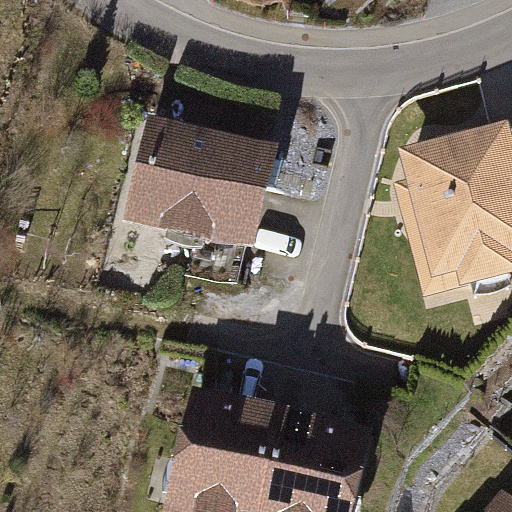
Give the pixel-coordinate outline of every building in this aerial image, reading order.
[(282,150),(150,121),(125,229),(257,258),(282,150)] [(505,126),(394,156),(429,287),(453,281),(457,294),(511,279),(511,152),(507,132),(505,126)] [(206,394),(194,391),(165,511),(262,511),(286,413),(206,394)] [(356,511),(375,434),(286,413),(262,511),(356,511)] [(511,511),(511,503),(505,498),(492,511),(511,511)]
